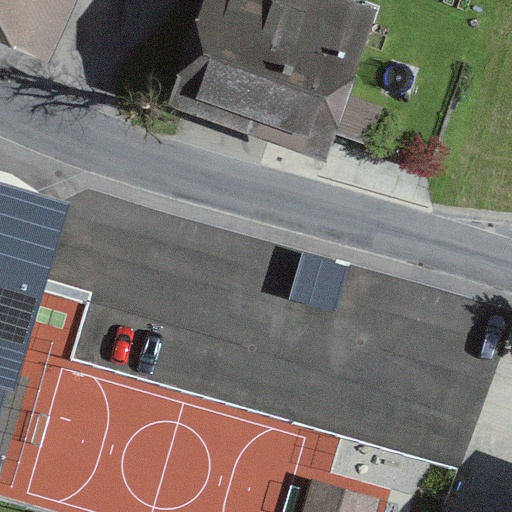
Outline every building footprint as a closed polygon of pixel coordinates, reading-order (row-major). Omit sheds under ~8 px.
[(0,0),(0,38),(24,50),(46,0),(0,0)] [(464,74),(360,36),(349,67),(321,56),(336,16),(291,0),(275,0),(263,35),(214,17),(186,95),(321,144),(325,133),(428,171),(464,74)] [(218,342),(233,293),(42,234),(43,229),(0,216),(0,346),(6,348),(27,283),(218,342)] [(207,376),(305,406),(335,306),(238,276),(233,293),(218,342),(207,376)] [(379,511),(384,495),(316,474),(304,511),(379,511)]
